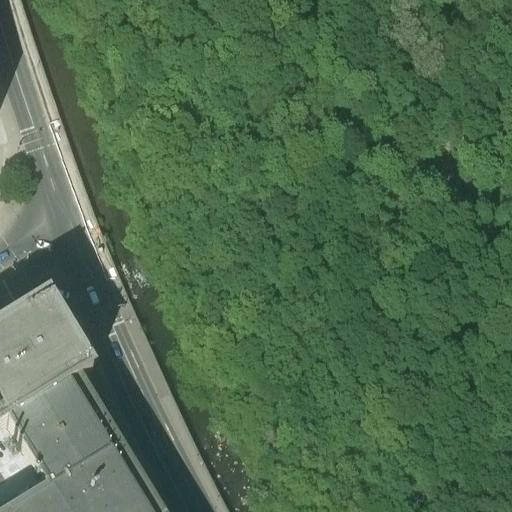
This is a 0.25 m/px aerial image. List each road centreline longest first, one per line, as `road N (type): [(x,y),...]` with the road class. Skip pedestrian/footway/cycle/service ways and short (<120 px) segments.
road 1 (track): [(410,0),(435,80),(452,239),(447,308),(484,511)]
road 2 (secondary): [(202,511),(69,240)]
road 3 (primary): [(69,240),(0,35)]
